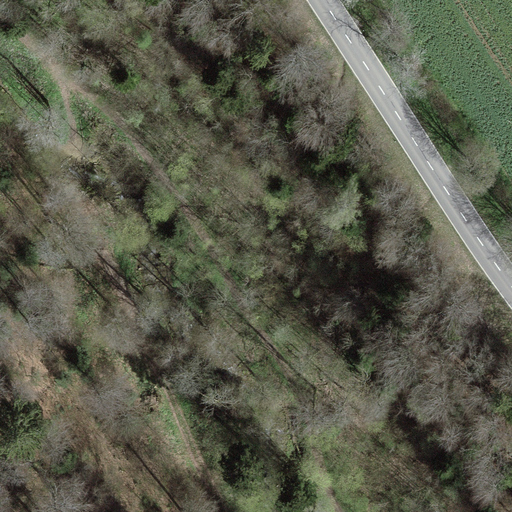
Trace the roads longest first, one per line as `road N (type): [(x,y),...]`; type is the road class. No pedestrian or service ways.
road 1 (track): [(225,511),(92,232),(77,173)]
road 2 (tertiary): [(317,0),(511,285)]
